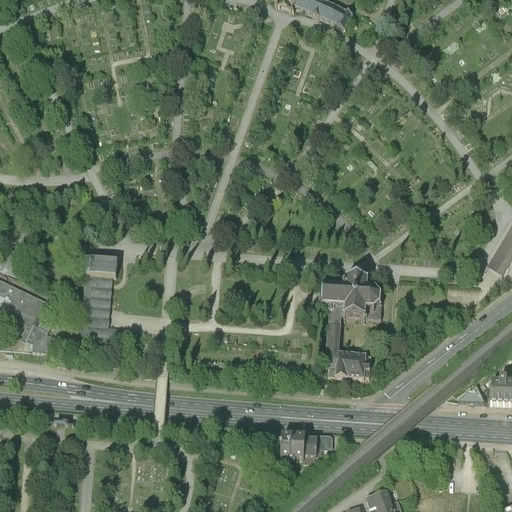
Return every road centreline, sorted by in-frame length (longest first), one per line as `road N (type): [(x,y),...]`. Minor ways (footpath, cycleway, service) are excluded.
road 1 (primary): [(202,407),(169,396),(0,380)]
road 2 (primary): [(0,398),(167,414),(202,407)]
road 3 (residential): [(511,303),(369,414)]
road 4 (primary): [(283,414),(312,424),(449,426)]
